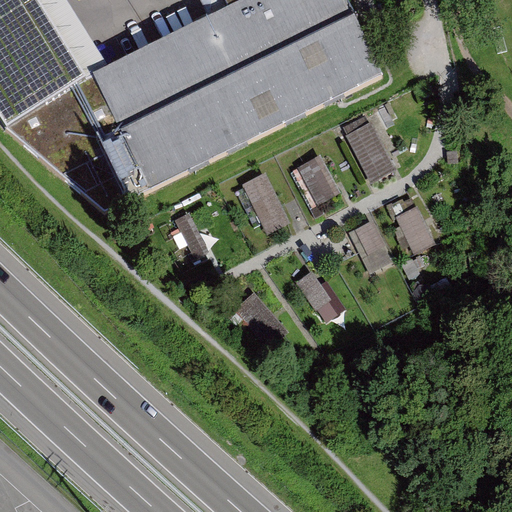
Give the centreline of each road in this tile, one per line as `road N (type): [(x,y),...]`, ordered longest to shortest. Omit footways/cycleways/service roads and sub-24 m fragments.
road 1 (motorway): [(243,511),(0,287)]
road 2 (motorway): [(0,367),(156,511)]
road 3 (unknown): [(0,402),(118,511)]
